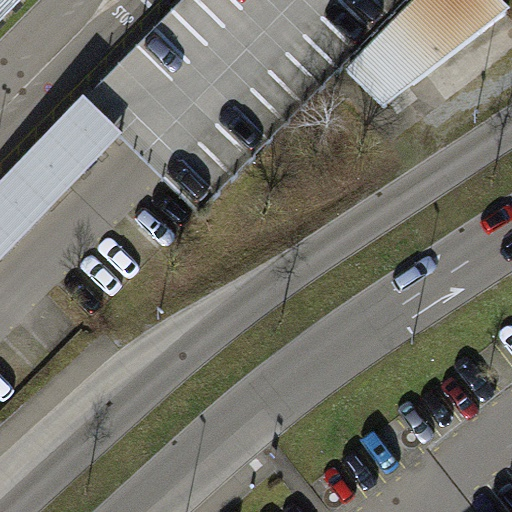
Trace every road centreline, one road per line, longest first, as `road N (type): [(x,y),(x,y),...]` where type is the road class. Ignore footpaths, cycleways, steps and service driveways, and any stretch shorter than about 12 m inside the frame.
road 1 (unclassified): [(511,126),(298,266),(12,511)]
road 2 (unclassified): [(127,511),(235,413),(511,232)]
